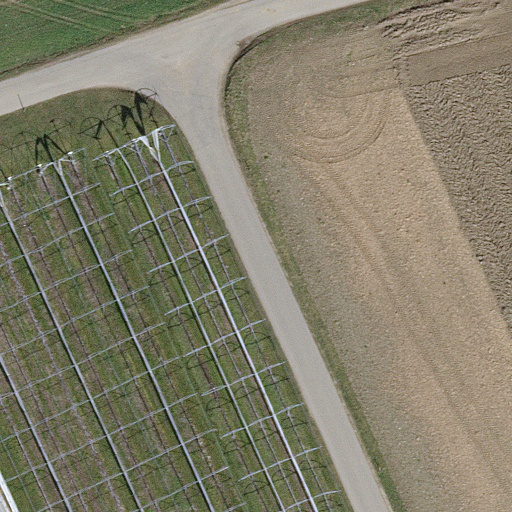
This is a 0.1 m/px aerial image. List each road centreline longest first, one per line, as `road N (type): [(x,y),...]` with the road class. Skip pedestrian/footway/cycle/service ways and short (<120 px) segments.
road 1 (track): [(373,511),(165,39)]
road 2 (unclassified): [(0,96),(291,0)]
